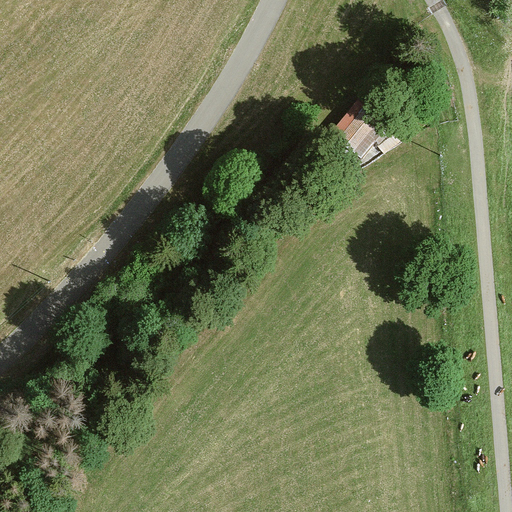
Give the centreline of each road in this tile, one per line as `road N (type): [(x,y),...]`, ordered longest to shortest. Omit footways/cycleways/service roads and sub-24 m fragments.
road 1 (track): [(505,511),(481,196),(455,42),(426,0)]
road 2 (tertiary): [(273,0),(208,117),(62,294),(0,351)]
